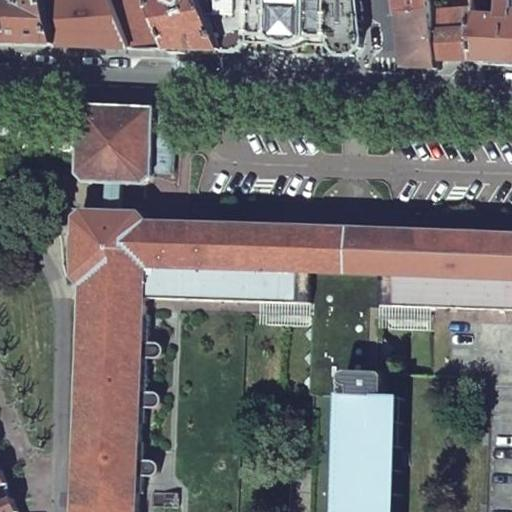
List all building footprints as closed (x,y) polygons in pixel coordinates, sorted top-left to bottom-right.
[(0,0),(0,44),(62,47),(52,4),(50,0),(0,0)] [(133,50),(111,0),(68,0),(52,4),(62,47),(88,48),(133,50)] [(111,0),(133,50),(176,52),(155,0),(111,0)] [(208,0),(155,0),(176,52),(219,53),(228,54),(208,0)] [(208,0),(228,54),(252,55),(260,48),(267,48),(276,47),(286,54),(317,55),(324,51),(341,52),(345,58),(363,59),(374,47),(369,0),(208,0)] [(399,0),(400,17),(436,15),(434,0),(399,0)] [(511,0),(474,0),(475,4),(481,4),(481,0),(504,0),(505,20),(511,17),(511,0)] [(436,15),(400,17),(407,70),(441,71),(440,62),(450,62),(480,62),(476,19),(475,10),(436,15)] [(511,17),(505,20),(476,19),(480,62),(480,64),(511,65),(511,17)] [(89,183),(148,185),(155,177),(155,174),(156,175),(156,171),(158,129),(158,121),(159,111),(85,107),(82,175),(89,183)] [(171,122),(158,121),(158,129),(156,171),(167,171),(176,164),(175,153),(172,150),(173,140),(176,137),(177,129),(171,122)] [(80,219),(78,279),(82,284),(87,284),(127,287),(127,286),(150,288),(149,298),(149,299),(314,305),(315,274),(385,277),(383,329),(384,329),(385,307),(511,311),(511,236),(353,230),(153,223),(145,214),(88,212),(80,219)] [(382,375),(384,329),(383,329),(385,277),(315,274),(314,305),(315,305),(312,396),(316,396),(311,511),(342,511),(346,397),(355,397),(355,389),(354,389),(353,389),(351,388),(349,386),(348,385),(348,383),(348,380),(348,378),(349,377),(350,376),(351,375),(352,374),(353,374),(355,374),(382,375)] [(141,461),(144,408),(144,393),(146,359),(146,343),(148,299),(149,299),(149,298),(150,288),(127,286),(127,287),(87,284),(82,284),(86,286),(76,511),(139,511),(141,477),(141,461)] [(160,344),(146,343),(146,359),(159,359),(162,359),(164,358),(166,355),(167,352),(166,348),(164,345),(160,344)] [(396,511),(401,399),(388,398),(389,377),(385,375),(382,375),(355,374),(353,374),(352,374),(351,375),(350,376),(349,377),(348,378),(348,380),(348,383),(348,385),(349,386),(351,388),(353,389),(354,389),(355,389),(355,397),(346,397),(342,511),(396,511)] [(159,393),(144,393),(144,408),(157,409),(160,408),(164,405),(164,401),(164,398),(164,397),(160,394),(159,393)] [(156,462),(141,461),(141,477),(153,477),(159,476),(161,472),(162,468),(160,464),(156,462)] [(0,505),(5,504),(14,500),(9,485),(3,471),(0,472),(0,505)] [(180,508),(180,494),(153,493),(153,507),(180,508)] [(0,511),(19,511),(14,500),(5,504),(0,505),(0,511)]
